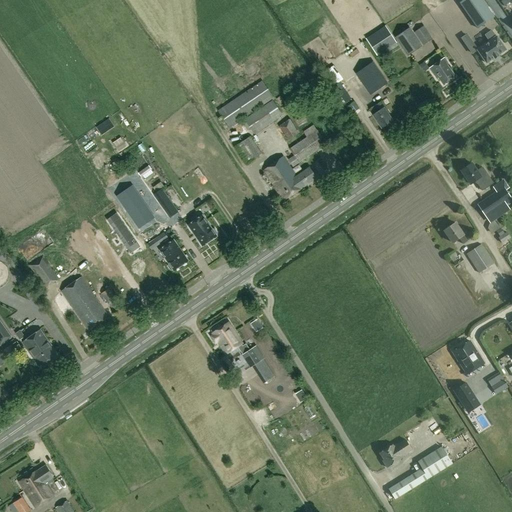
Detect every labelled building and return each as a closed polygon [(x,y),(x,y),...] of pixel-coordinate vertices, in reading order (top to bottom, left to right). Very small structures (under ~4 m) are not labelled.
[(495,17),(482,0),(464,0),(460,3),(478,28),(495,17)] [(376,55),(396,43),(385,26),(366,39),(376,55)] [(409,27),(394,38),(407,56),(421,46),(409,27)] [(479,49),(478,49),(478,50),(486,62),(487,63),(494,58),(495,59),(500,55),(499,55),(505,50),(506,50),(506,49),(497,37),(498,37),(497,36),(496,37),(492,30),(486,35),(490,41),(479,49)] [(427,33),(419,38),(423,45),(432,39),(427,33)] [(466,43),(472,39),(468,34),(462,38),(466,43)] [(444,58),(429,69),(436,78),(437,77),(443,85),(455,77),(446,65),(448,64),(444,58)] [(388,83),(379,70),(362,82),(371,95),(388,83)] [(272,101),(274,100),(261,81),(217,111),(229,128),(263,106),(243,119),(254,135),(273,121),(282,115),(272,101)] [(361,112),(354,102),(347,106),(354,117),(361,112)] [(381,102),(369,110),(372,115),(381,128),(392,120),(387,114),(389,113),(381,102)] [(292,118),(299,128),(308,121),(301,112),(292,118)] [(287,140),(298,133),(289,120),(278,127),(287,140)] [(289,149),(293,155),(287,159),(292,167),(298,163),(326,144),(317,130),(289,149)] [(262,154),(250,137),(235,147),(246,164),(262,154)] [(115,149),(118,154),(130,147),(126,142),(115,149)] [(263,171),(283,200),(300,189),(315,179),(308,168),(296,176),(283,157),(263,171)] [(471,185),(476,181),(481,187),(485,184),(481,177),(482,177),(477,171),(472,163),(461,171),(471,185)] [(483,166),(477,171),(482,177),(481,177),(485,184),(481,187),(483,190),(494,183),(483,166)] [(151,186),(156,183),(152,175),(146,178),(151,186)] [(135,198),(142,193),(136,184),(129,188),(135,198)] [(511,198),(504,186),(477,204),(487,218),(511,200),(511,198)] [(162,188),(153,195),(169,217),(178,211),(162,188)] [(137,210),(130,215),(138,226),(136,227),(145,240),(147,244),(152,240),(159,236),(147,219),(144,221),(142,218),(155,209),(150,202),(138,211),(137,210)] [(188,225),(202,246),(216,236),(215,235),(216,234),(217,233),(214,229),(213,229),(212,230),(202,215),(188,225)] [(110,223),(130,253),(140,246),(120,216),(110,223)] [(490,232),(498,227),(494,220),(486,226),(490,232)] [(464,227),(460,229),(456,223),(444,231),(453,243),(459,238),(464,245),(468,241),(464,235),(468,233),(464,227)] [(86,230),(73,238),(78,246),(92,238),(86,230)] [(507,232),(505,234),(500,237),(499,238),(502,243),(509,239),(510,238),(507,232)] [(51,240),(40,246),(48,260),(59,253),(51,240)] [(173,241),(159,250),(169,264),(168,265),(168,267),(170,270),(171,270),(172,269),(173,271),(188,261),(173,241)] [(494,263),(482,244),(467,254),(479,273),(494,263)] [(101,253),(90,260),(95,266),(105,259),(101,253)] [(59,279),(43,256),(28,265),(45,289),(59,279)] [(56,256),(51,262),(63,275),(69,269),(56,256)] [(108,259),(100,266),(106,272),(113,265),(108,259)] [(60,292),(88,331),(108,316),(81,277),(60,292)] [(121,305),(108,288),(100,294),(113,311),(121,305)] [(0,346),(12,338),(0,320),(0,346)] [(216,345),(218,343),(226,355),(242,344),(228,323),(212,333),(213,335),(210,337),(216,345)] [(23,342),(24,344),(25,346),(41,369),(58,357),(39,330),(23,342)] [(17,341),(3,350),(9,359),(23,351),(17,341)] [(453,352),(466,373),(464,374),(466,376),(484,364),(470,341),(453,352)] [(496,394),(508,387),(499,373),(487,380),(496,394)] [(468,382),(458,389),(467,402),(477,396),(476,395),(477,394),(469,382),(468,383),(468,382)] [(389,467),(393,464),(403,458),(404,459),(409,456),(408,453),(413,450),(406,439),(394,446),(393,444),(380,453),(389,467)] [(389,489),(396,499),(453,464),(442,447),(418,462),(422,468),(389,489)] [(35,508),(54,496),(44,482),(48,479),(41,468),(37,471),(37,470),(18,482),(35,508)] [(23,497),(13,503),(18,511),(30,511),(31,511),(23,497)] [(56,508),(57,511),(74,511),(68,501),(56,508)]
